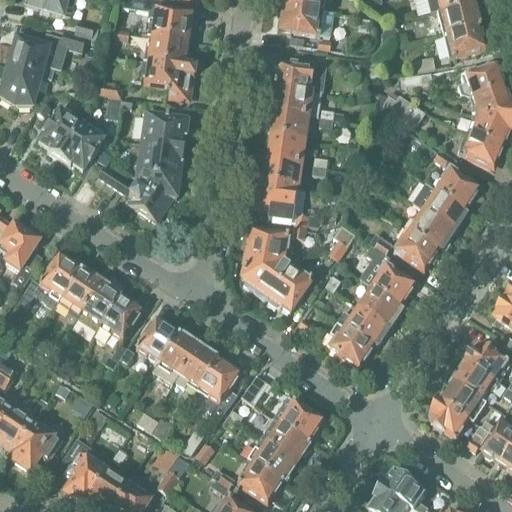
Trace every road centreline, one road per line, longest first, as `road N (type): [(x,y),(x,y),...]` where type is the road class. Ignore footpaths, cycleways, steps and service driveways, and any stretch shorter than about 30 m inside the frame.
road 1 (residential): [(201,305),(246,0)]
road 2 (residential): [(511,220),(377,425)]
road 3 (residential): [(201,305),(0,172)]
road 4 (residential): [(377,425),(201,305)]
road 5 (residential): [(501,511),(377,425)]
